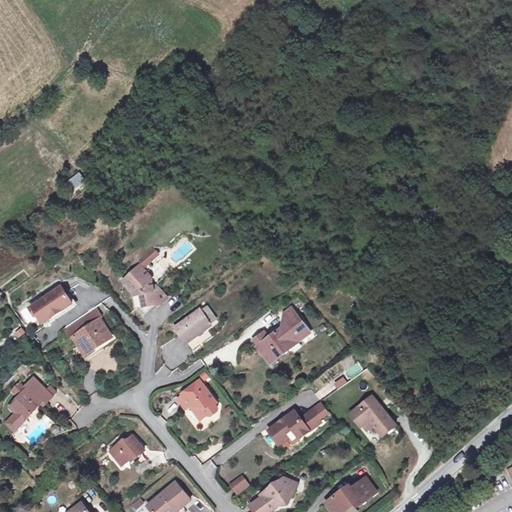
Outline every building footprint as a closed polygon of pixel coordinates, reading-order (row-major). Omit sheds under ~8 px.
[(76,187),(86,179),(80,171),(69,179),(76,187)] [(153,249),(147,254),(140,261),(145,267),(152,260),(158,255),(153,249)] [(151,278),(140,266),(124,281),(134,292),(138,309),(157,304),(157,305),(162,304),(168,299),(155,284),(153,286),(151,278)] [(62,287),(33,307),(46,326),(75,307),(62,287)] [(144,316),(157,304),(138,309),(144,316)] [(202,313),(210,324),(216,319),(208,308),(202,313)] [(265,332),(253,342),(257,346),(256,351),(262,352),(272,353),(277,360),(292,348),(288,343),(294,339),(303,340),(311,333),(291,308),(284,314),(282,328),(271,337),(268,336),(265,332)] [(212,326),(210,324),(202,313),(200,310),(176,328),(187,344),(208,329),(212,326)] [(100,319),(73,337),(87,357),(95,351),(94,348),(112,336),(100,319)] [(18,339),(26,331),(21,326),(13,333),(18,339)] [(208,329),(187,344),(193,352),(213,337),(208,329)] [(277,360),(272,353),(262,352),(272,365),(277,360)] [(352,354),(339,363),(350,379),(363,370),(352,354)] [(205,373),(200,376),(204,382),(209,378),(205,373)] [(338,389),(348,382),(344,375),(333,382),(338,389)] [(46,392),(33,380),(26,387),(28,388),(25,391),(19,398),(10,407),(17,414),(24,421),(43,402),(45,405),(52,398),(46,392)] [(190,391),(178,400),(185,409),(190,406),(200,421),(207,416),(211,417),(217,412),(217,409),(215,405),(217,403),(200,381),(188,390),(190,391)] [(13,391),(19,398),(25,391),(19,385),(13,391)] [(50,388),(46,392),(52,398),(56,394),(50,388)] [(370,420),(375,426),(384,437),(397,426),(372,397),(352,414),(362,427),(370,420)] [(322,403),(312,411),(321,423),(331,415),(322,403)] [(295,411),(269,431),(279,444),(289,436),(288,434),(292,432),(296,431),(298,434),(301,438),(321,423),(312,411),(301,419),(295,411)] [(17,414),(8,424),(15,431),(24,421),(17,414)] [(375,426),(370,420),(362,427),(367,432),(375,426)] [(281,447),(298,434),(296,431),(292,432),(288,434),(289,436),(279,444),(281,447)] [(124,440),(110,452),(122,466),(136,455),(138,457),(145,451),(133,437),(126,442),(124,440)] [(262,497),(250,507),(254,511),(272,511),(280,507),(289,505),(295,492),(291,486),(293,481),(284,478),(274,486),(275,488),(272,490),(269,490),(261,496),(262,497)] [(366,478),(361,481),(372,496),(377,492),(366,478)] [(242,479),(232,486),(238,494),(248,487),(242,479)] [(351,489),(349,486),(327,502),(334,511),(345,511),(360,501),(362,503),(372,496),(361,481),(351,489)] [(191,501),(176,483),(148,507),(152,511),(173,511),(176,510),(178,511),(191,501)] [(89,511),(82,503),(70,511),(89,511)]
